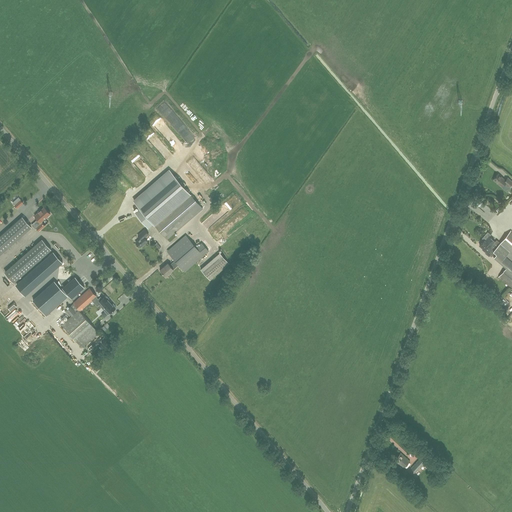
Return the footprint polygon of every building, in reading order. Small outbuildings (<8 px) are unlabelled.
[(161,147),(158,150),(161,152),(162,151),(165,153),(168,150),(160,143),(159,145),(161,147)] [(178,155),(187,148),(185,145),(176,152),(178,155)] [(150,146),(143,151),(155,166),(159,162),(155,157),(157,155),(150,146)] [(151,224),(154,224),(167,239),(203,208),(188,192),(170,170),(135,200),(141,207),(135,212),(145,223),(148,224),(151,224)] [(509,187),(511,183),(511,181),(508,178),(505,180),(498,174),(493,180),(502,187),(505,184),(509,187)] [(12,203),(14,206),(17,209),(24,203),(21,200),(19,197),(12,203)] [(43,201),(34,207),(36,210),(39,208),(39,207),(44,203),(43,201)] [(51,212),(45,206),(35,214),(41,221),(47,215),(48,215),(50,214),(50,212),(51,212)] [(24,216),(0,236),(0,255),(33,227),(24,216)] [(0,235),(15,223),(12,219),(0,229),(0,235)] [(197,227),(200,232),(209,226),(206,221),(197,227)] [(144,238),(149,234),(145,229),(138,235),(141,238),(136,242),(140,247),(147,241),(144,238)] [(500,243),(494,250),(491,247),(495,242),(489,236),(485,240),(480,246),(483,248),(482,249),(486,252),(485,253),(489,256),(490,255),(492,256),(492,255),(506,267),(503,271),(504,271),(498,277),(511,288),(511,231),(500,243)] [(185,271),(208,251),(202,243),(196,247),(186,235),(168,251),(175,260),(170,265),(168,263),(160,269),(166,276),(173,269),(179,264),(185,271)] [(53,252),(52,253),(26,276),(34,286),(62,261),(55,254),(53,252)] [(229,264),(220,253),(201,269),(210,280),(229,264)] [(113,275),(108,278),(117,290),(122,287),(113,275)] [(76,278),(63,289),(64,290),(70,297),(83,285),(77,279),(76,278)] [(97,291),(101,295),(112,285),(108,281),(97,291)] [(74,303),(70,306),(66,310),(71,316),(61,324),(82,348),(99,333),(80,311),(91,302),(93,305),(97,300),(95,298),(97,296),(90,288),(73,303),(74,303)] [(98,310),(100,309),(109,319),(116,312),(116,311),(114,308),(114,309),(109,304),(110,303),(108,301),(107,302),(104,298),(99,302),(97,301),(93,305),(98,310)] [(20,326),(26,320),(21,314),(15,320),(20,326)] [(26,338),(32,332),(33,333),(38,328),(36,326),(25,337),(26,338)] [(409,461),(401,453),(395,460),(403,468),(409,461)] [(416,472),(420,468),(425,462),(421,458),(411,468),(416,472)]
